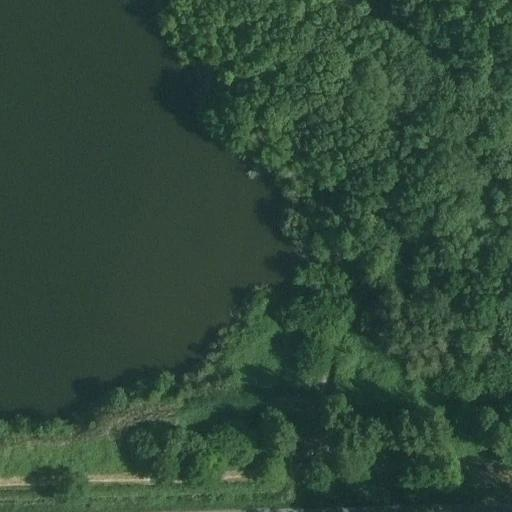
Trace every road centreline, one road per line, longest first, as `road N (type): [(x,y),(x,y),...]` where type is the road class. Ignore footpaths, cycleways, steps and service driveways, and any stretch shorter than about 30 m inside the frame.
road 1 (unclassified): [(511,100),(351,0)]
road 2 (unclassified): [(390,511),(511,509)]
